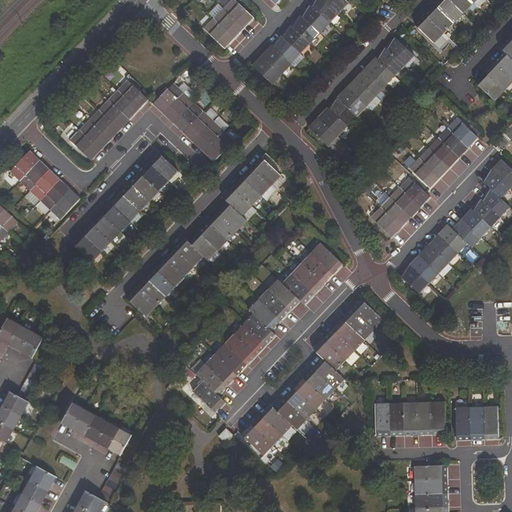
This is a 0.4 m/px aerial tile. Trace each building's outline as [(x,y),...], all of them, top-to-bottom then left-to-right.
[(250,23),(249,22),(253,16),(235,0),(232,0),(224,8),(244,27),(246,28),(250,23)] [(317,0),(313,7),(330,24),(340,14),(325,0),(317,0)] [(350,3),(346,0),(325,0),(340,14),(350,3)] [(450,0),(449,0),(442,11),(456,24),(465,14),(452,1),(450,0)] [(475,4),(475,3),(471,0),(452,0),(452,1),(465,14),(475,4)] [(475,4),(465,14),(469,17),(478,7),(475,4)] [(311,6),(304,17),(322,33),(330,24),(313,7),(311,6)] [(236,39),(241,33),(239,32),(244,27),(224,8),(215,18),(234,37),(236,39)] [(442,11),(440,9),(433,21),(446,34),(456,24),(442,11)] [(302,15),(294,27),(312,44),(322,33),(304,17),(302,15)] [(205,28),(226,49),(231,43),(230,42),(234,37),(215,18),(205,28)] [(437,44),(446,34),(433,21),(431,19),(423,31),(437,44)] [(292,25),(284,38),(302,54),(312,44),(294,27),(292,25)] [(282,36),(275,47),(292,64),(302,54),(284,38),(282,36)] [(396,37),(389,50),(406,66),(415,56),(396,37)] [(273,46),(266,58),(283,74),(292,64),(275,47),(273,46)] [(386,48),(379,60),(396,76),(406,66),(389,50),(386,48)] [(273,84),(283,74),(266,58),(264,56),(256,68),(273,84)] [(511,58),(509,56),(502,68),(511,77),(511,58)] [(377,58),(370,70),(387,85),(396,76),(379,60),(377,58)] [(499,65),(492,77),(505,90),(511,83),(511,77),(502,68),(499,65)] [(368,68),(360,80),(377,96),(387,85),(370,70),(368,68)] [(495,101),(505,90),(492,77),(490,76),(482,88),(495,101)] [(358,78),(351,90),(368,106),(377,96),(360,80),(358,78)] [(150,100),(129,80),(118,91),(139,111),(150,100)] [(155,104),(165,114),(185,93),(175,83),(155,104)] [(348,88),(341,100),(358,116),(368,106),(351,90),(348,88)] [(129,121),(139,111),(118,91),(109,101),(129,121)] [(165,114),(175,124),(195,102),(185,93),(165,114)] [(339,98),(332,110),(349,126),(358,116),(341,100),(339,98)] [(120,130),(129,121),(109,101),(100,110),(120,130)] [(175,124),(185,133),(205,112),(195,102),(175,124)] [(329,108),(322,120),(339,136),(349,126),(332,110),(329,108)] [(111,141),(120,130),(100,110),(90,121),(111,141)] [(185,133),(195,143),(215,121),(205,112),(185,133)] [(329,147),(339,136),(322,120),(320,118),(313,130),(329,147)] [(475,143),(473,142),(478,137),(458,118),(449,128),(468,147),(470,148),(475,143)] [(101,150),(111,141),(90,121),(80,130),(101,150)] [(195,143),(205,152),(225,131),(215,121),(195,143)] [(460,158),(465,153),(464,152),(468,147),(449,128),(439,138),(459,157),(460,158)] [(92,160),(101,150),(80,130),(71,140),(92,160)] [(205,152),(215,161),(215,162),(235,140),(225,131),(205,152)] [(451,168),(456,162),(455,161),(459,157),(439,138),(430,148),(449,166),(451,168)] [(441,178),(446,173),(445,171),(449,166),(430,148),(420,158),(439,177),(441,178)] [(32,151),(11,172),(21,181),(41,160),(32,151)] [(179,171),(163,156),(156,170),(169,182),(179,171)] [(436,184),(434,182),(439,177),(420,158),(410,169),(431,189),(436,184)] [(21,181),(31,191),(51,169),(41,160),(21,181)] [(511,169),(502,160),(495,172),(511,188),(511,169)] [(281,176),(266,161),(258,173),(272,186),(281,176)] [(153,167),(146,180),(159,192),(169,182),(156,170),(153,167)] [(31,191),(41,200),(61,179),(51,169),(31,191)] [(502,199),(511,189),(511,188),(495,172),(493,170),(485,183),(491,189),(492,189),(502,199)] [(256,171),(249,183),(262,196),(272,186),(258,173),(256,171)] [(143,177),(137,190),(149,202),(159,192),(146,180),(143,177)] [(422,208),(427,203),(425,201),(430,196),(427,193),(411,177),(400,188),(420,206),(422,208)] [(41,200),(51,210),(71,188),(61,179),(41,200)] [(247,182),(239,194),(253,206),(262,196),(249,183),(247,182)] [(134,187),(127,200),(140,212),(149,202),(137,190),(134,187)] [(81,198),(71,188),(51,210),(62,220),(82,199),(81,198)] [(413,217),(417,213),(415,211),(420,206),(400,188),(391,197),(411,216),(413,217)] [(492,189),(484,202),(501,218),(511,207),(502,199),(492,189)] [(243,216),(253,206),(239,194),(237,192),(230,204),(231,205),(243,216)] [(124,197),(118,209),(131,222),(140,212),(127,200),(124,197)] [(403,228),(408,222),(406,220),(411,216),(391,197),(382,207),(401,226),(403,228)] [(482,199),(475,212),(492,228),(501,218),(484,202),(482,199)] [(0,222),(10,232),(20,222),(0,203),(0,222)] [(243,216),(231,205),(224,217),(238,230),(247,220),(243,216)] [(115,207),(108,220),(121,232),(131,222),(118,209),(115,207)] [(393,238),(398,232),(397,231),(401,226),(382,207),(372,217),(393,238)] [(473,209),(465,221),(483,238),(492,228),(475,212),(473,209)] [(222,215),(215,227),(229,240),(238,230),(224,217),(222,215)] [(106,217),(99,230),(112,242),(121,232),(108,220),(106,217)] [(473,248),(483,238),(465,221),(464,220),(456,231),(468,243),(473,248)] [(0,241),(1,242),(10,232),(0,222),(0,241)] [(213,225),(205,237),(220,250),(229,240),(215,227),(213,225)] [(454,229),(449,225),(442,236),(459,252),(468,243),(456,231),(454,229)] [(96,227),(89,240),(103,252),(112,242),(99,230),(96,227)] [(203,235),(196,248),(205,257),(209,261),(220,250),(205,237),(203,235)] [(432,247),(449,263),(459,252),(442,236),(440,235),(432,247)] [(93,262),(103,252),(89,240),(87,237),(80,249),(93,262)] [(181,254),(195,267),(205,257),(196,248),(190,243),(189,242),(181,254)] [(331,272),(332,273),(337,268),(336,267),(341,262),(322,244),(312,254),(331,272)] [(432,247),(430,245),(422,258),(439,273),(449,263),(432,247)] [(179,252),(171,264),(186,277),(195,267),(181,254),(179,252)] [(323,284),(328,279),(326,277),(331,272),(312,254),(302,264),(322,283),(323,284)] [(422,258),(420,256),(413,268),(429,284),(439,273),(422,258)] [(341,262),(336,267),(337,268),(332,273),(334,275),(343,266),(344,265),(341,262)] [(170,263),(163,274),(176,287),(186,277),(171,264),(170,263)] [(449,263),(439,273),(443,277),(453,267),(449,263)] [(313,294),(317,290),(316,289),(322,283),(302,264),(293,274),(312,293),(313,294)] [(403,278),(420,294),(429,284),(413,268),(411,266),(403,278)] [(161,272),(153,284),(167,297),(176,287),(163,274),(161,272)] [(331,272),(326,277),(328,279),(323,284),(325,286),(334,275),(332,273),(331,272)] [(306,305),(310,301),(307,298),(312,293),(293,274),(283,284),(299,298),(301,301),(306,305)] [(299,298),(283,284),(279,279),(269,290),(288,308),(290,309),(294,305),(293,304),(299,298)] [(150,282),(143,294),(157,308),(167,297),(153,284),(150,282)] [(316,289),(317,290),(313,294),(315,295),(325,286),(323,284),(322,283),(316,289)] [(423,296),(432,286),(429,284),(420,294),(423,296)] [(279,319),(284,314),(283,313),(288,308),(269,290),(259,300),(278,318),(279,319)] [(148,317),(157,308),(143,294),(141,293),(134,304),(148,317)] [(299,298),(293,304),(294,305),(290,309),(291,311),(301,301),(299,298)] [(271,330),(275,326),(273,324),(278,318),(259,300),(250,310),(255,314),(271,330)] [(363,310),(364,311),(369,306),(366,303),(357,313),(359,315),(363,310)] [(385,321),(369,306),(364,311),(363,310),(359,315),(361,317),(375,331),(385,321)] [(283,313),(284,314),(279,319),(282,322),(291,311),(290,309),(288,308),(283,313)] [(347,323),(349,325),(353,320),(355,322),(361,317),(359,315),(357,313),(347,323)] [(271,330),(255,314),(245,324),(263,342),(265,343),(269,339),(268,338),(273,332),(273,331),(271,330)] [(366,341),(375,331),(361,317),(355,322),(353,320),(349,325),(351,327),(366,341)] [(273,324),(275,326),(271,330),(273,331),(282,322),(279,319),(278,318),(273,324)] [(10,344),(19,327),(8,321),(0,334),(0,336),(5,339),(5,341),(10,344)] [(344,330),(346,332),(351,327),(349,325),(347,323),(338,333),(340,335),(344,330)] [(255,353),(260,349),(258,347),(263,342),(245,324),(235,334),(255,353)] [(23,349),(31,334),(19,327),(10,344),(17,348),(18,346),(23,349)] [(351,327),(346,332),(344,330),(340,335),(341,336),(357,351),(366,341),(351,327)] [(273,332),(268,338),(269,339),(265,343),(267,345),(277,335),(273,332)] [(334,340),(336,341),(341,336),(340,335),(338,333),(328,343),(329,345),(334,340)] [(31,334),(23,349),(22,351),(29,354),(30,353),(35,355),(43,340),(31,334)] [(247,364),(251,360),(250,359),(255,353),(235,334),(226,344),(244,361),(247,364)] [(5,339),(0,336),(0,340),(9,346),(10,344),(5,341),(5,339)] [(341,336),(336,341),(334,340),(329,345),(331,346),(347,361),(357,351),(341,336)] [(263,342),(258,347),(260,349),(255,353),(258,356),(267,345),(265,343),(263,342)] [(326,350),(327,351),(331,346),(329,345),(328,343),(318,353),(321,356),(326,350)] [(10,344),(9,346),(21,352),(22,351),(23,349),(18,346),(17,348),(10,344)] [(236,374),(241,369),(239,367),(244,361),(226,344),(216,355),(235,373),(236,374)] [(331,346),(327,351),(326,350),(321,356),(327,362),(330,364),(337,371),(347,361),(331,346)] [(29,354),(22,351),(21,352),(33,359),(35,355),(30,353),(29,354)] [(250,359),(251,360),(247,364),(249,365),(258,356),(255,353),(250,359)] [(227,384),(232,380),(230,378),(235,373),(216,355),(206,365),(227,384)] [(239,367),(241,369),(236,374),(238,376),(249,365),(247,364),(244,361),(239,367)] [(49,368),(37,362),(20,393),(32,400),(49,368)] [(318,371),(319,373),(324,368),(325,369),(330,364),(327,362),(318,371)] [(337,390),(346,380),(337,371),(330,364),(325,369),(324,368),(319,373),(321,375),(337,390)] [(219,394),(224,389),(223,388),(227,384),(206,365),(198,374),(205,381),(219,394)] [(315,378),(317,379),(321,375),(319,373),(318,371),(308,381),(310,383),(315,378)] [(236,374),(235,373),(230,378),(232,380),(227,384),(229,386),(238,376),(236,374)] [(327,400),(337,390),(321,375),(317,379),(315,378),(310,383),(312,385),(327,400)] [(220,406),(219,405),(225,399),(220,395),(219,394),(205,381),(195,392),(214,411),(220,406)] [(305,388),(307,390),(312,385),(310,383),(308,381),(298,392),(301,394),(305,388)] [(223,388),(224,389),(219,394),(220,395),(229,386),(227,384),(223,388)] [(318,410),(327,400),(312,385),(307,390),(305,388),(301,394),(302,395),(318,410)] [(5,408),(13,394),(10,392),(3,406),(5,408)] [(294,398),(297,400),(302,395),(301,394),(298,392),(289,402),(290,403),(294,398)] [(5,408),(20,416),(28,402),(18,396),(13,394),(5,408)] [(308,420),(318,410),(302,395),(297,400),(294,398),(290,403),(293,405),(308,420)] [(225,399),(219,405),(220,406),(214,411),(216,413),(227,402),(225,399)] [(286,409),(287,411),(293,405),(290,403),(289,402),(279,412),(282,414),(286,409)] [(433,435),(440,434),(440,432),(447,432),(446,402),(431,403),(433,432),(433,435)] [(414,435),(414,433),(419,433),(418,403),(404,404),(405,433),(405,436),(414,435)] [(419,435),(427,435),(427,432),(433,432),(431,403),(418,403),(419,433),(419,435)] [(378,437),(385,436),(385,434),(391,433),(390,404),(377,405),(378,437)] [(391,436),(399,436),(399,433),(405,433),(404,404),(390,404),(391,433),(391,436)] [(298,430),(308,420),(293,405),(287,411),(286,409),(282,414),(294,426),(298,430)] [(75,428),(84,412),(73,406),(65,420),(71,423),(70,425),(75,428)] [(465,438),(471,438),(470,407),(457,408),(458,441),(465,441),(465,438)] [(479,440),(479,437),(486,438),(485,407),(470,407),(471,438),(471,440),(479,440)] [(486,440),(493,440),(493,437),(500,437),(499,407),(485,407),(486,438),(486,440)] [(0,417),(0,422),(13,430),(20,416),(5,408),(0,417)] [(266,418),(267,419),(272,415),(273,416),(278,411),(276,409),(275,408),(266,418)] [(267,419),(269,421),(284,436),(294,426),(282,414),(279,412),(278,411),(273,416),(272,415),(267,419)] [(84,412),(75,428),(82,431),(83,430),(89,433),(97,419),(84,412)] [(262,424),(264,426),(269,421),(267,419),(266,418),(255,429),(257,430),(262,424)] [(97,419),(89,433),(95,436),(94,438),(100,441),(109,426),(97,419)] [(71,423),(65,420),(63,423),(74,430),(75,428),(70,425),(71,423)] [(274,447),(284,436),(269,421),(264,426),(262,424),(257,430),(259,432),(274,447)] [(13,430),(0,422),(0,440),(5,444),(13,430)] [(109,426),(100,441),(106,444),(106,443),(112,447),(120,432),(109,426)] [(83,430),(82,431),(75,428),(74,430),(87,437),(89,433),(83,430)] [(235,435),(227,428),(219,436),(227,444),(235,436),(235,435)] [(253,436),(254,437),(259,432),(257,430),(255,429),(246,439),(248,441),(253,436)] [(120,432),(112,447),(111,448),(117,451),(117,450),(123,453),(131,438),(120,432)] [(265,457),(274,447),(259,432),(254,437),(253,436),(248,441),(265,457)] [(87,437),(99,444),(100,441),(94,438),(95,436),(89,433),(87,437)] [(99,444),(110,450),(111,448),(112,447),(106,443),(106,444),(100,441),(99,444)] [(110,450),(121,456),(123,453),(117,450),(117,451),(111,448),(110,450)] [(99,499),(104,502),(113,507),(132,471),(119,463),(99,499)] [(448,480),(448,473),(446,473),(446,466),(415,467),(416,481),(446,480),(448,480)] [(32,482),(48,491),(55,477),(39,469),(32,482)] [(48,491),(49,492),(53,486),(56,478),(55,477),(48,491)] [(449,494),(449,487),(446,487),(446,480),(416,481),(416,495),(447,494),(449,494)] [(48,491),(32,482),(24,496),(40,505),(48,491)] [(40,505),(42,505),(49,492),(48,491),(40,505)] [(88,493),(86,492),(79,505),(81,506),(82,507),(85,502),(84,501),(88,493)] [(82,507),(91,511),(98,511),(104,502),(99,499),(88,493),(84,501),(85,502),(82,507)] [(449,507),(449,501),(447,501),(447,494),(416,495),(417,509),(447,508),(449,507)] [(36,511),(40,505),(24,496),(17,510),(20,511),(36,511)]
